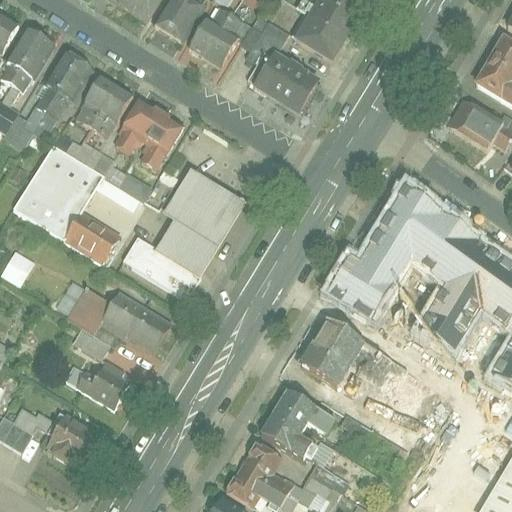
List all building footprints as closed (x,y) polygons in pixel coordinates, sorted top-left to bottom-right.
[(106,0),(105,3),(148,28),(164,0),(106,0)] [(176,0),(175,0),(155,36),(182,52),(203,16),(176,0)] [(331,71),(368,8),(353,0),(288,0),(312,14),(311,17),(292,48),(331,71)] [(0,66),(18,32),(0,22),(0,66)] [(273,56),(285,40),(265,26),(254,42),(273,56)] [(239,45),(206,27),(191,54),(224,72),(239,45)] [(0,85),(26,100),(53,51),(26,36),(0,84),(0,85)] [(511,83),(511,53),(498,45),(473,91),(511,112),(511,91),(509,90),(511,83)] [(92,75),(65,60),(36,113),(63,127),(92,75)] [(298,124),(320,87),(274,60),(252,97),(298,124)] [(108,145),(133,103),(100,84),(75,127),(108,145)] [(158,175),(182,134),(138,108),(113,149),(158,175)] [(466,120),(452,145),(480,161),(494,137),(466,120)] [(90,206),(104,182),(52,153),(39,177),(90,206)] [(168,228),(152,254),(196,280),(238,209),(184,178),(157,222),(168,228)] [(478,246),(403,199),(377,239),(413,262),(452,287),(478,246)] [(105,265),(118,240),(81,219),(67,243),(105,265)] [(324,305),(368,333),(382,311),(413,262),(377,239),(369,234),(324,305)] [(152,254),(136,244),(121,269),(181,304),(196,280),(152,254)] [(0,276),(0,281),(19,291),(32,264),(11,254),(0,276)] [(511,286),(496,313),(452,287),(413,262),(382,311),(511,390),(511,286)] [(481,296),(491,279),(473,268),(463,285),(481,296)] [(51,314),(62,320),(79,293),(69,286),(51,314)] [(153,359),(171,328),(120,299),(102,330),(153,359)] [(400,377),(320,330),(294,374),(326,393),(338,373),(385,401),(400,377)] [(116,417),(132,388),(104,371),(96,386),(84,379),(76,394),(116,417)] [(283,398),(254,446),(275,458),(277,454),(297,467),(307,451),(290,440),(306,413),(283,398)] [(424,420),(401,411),(398,419),(380,411),(368,438),(408,456),(424,420)] [(11,425),(0,420),(0,446),(22,456),(38,421),(17,412),(11,425)] [(353,439),(358,428),(343,420),(337,431),(353,439)] [(86,481),(106,445),(66,423),(46,458),(86,481)] [(511,511),(511,453),(477,511),(511,511)] [(249,455),(225,500),(242,509),(246,501),(267,511),(282,511),(290,498),(262,483),(271,467),(249,455)]
